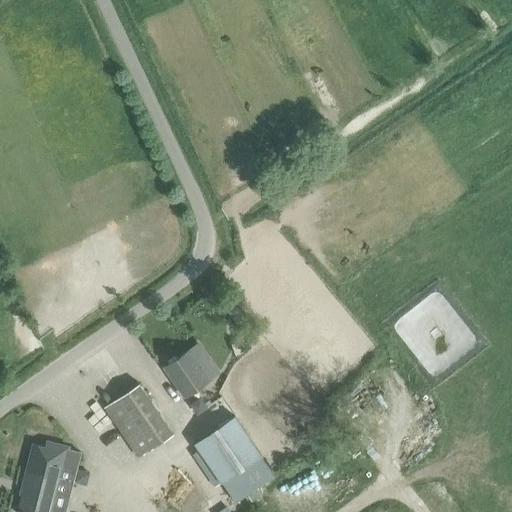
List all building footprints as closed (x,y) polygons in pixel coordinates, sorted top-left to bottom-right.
[(243,315),(234,304),(226,310),(236,321),(243,315)] [(162,366),(184,397),(218,374),(196,343),(162,366)] [(105,406),(103,407),(138,457),(173,433),(139,383),(131,388),(105,406)] [(261,454),(234,415),(194,442),(193,443),(220,482),(260,455),(261,454)] [(17,511),(64,511),(69,494),(54,490),(58,477),(72,480),(75,468),(34,458),(31,469),(29,468),(17,511)]
